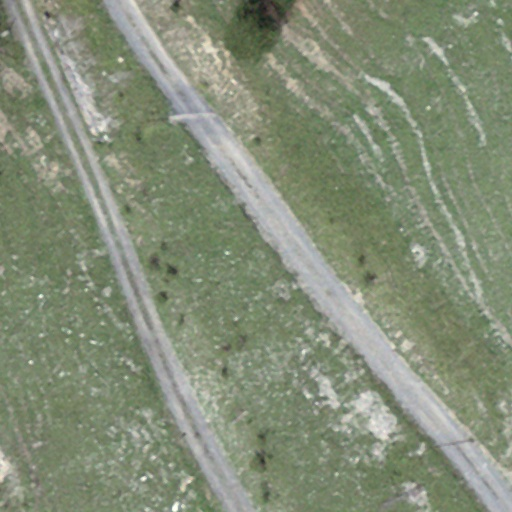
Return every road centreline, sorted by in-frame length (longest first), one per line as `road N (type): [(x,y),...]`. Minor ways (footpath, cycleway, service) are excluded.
road 1 (track): [(123,0),(138,30),(511,510)]
road 2 (track): [(18,0),(235,511)]
